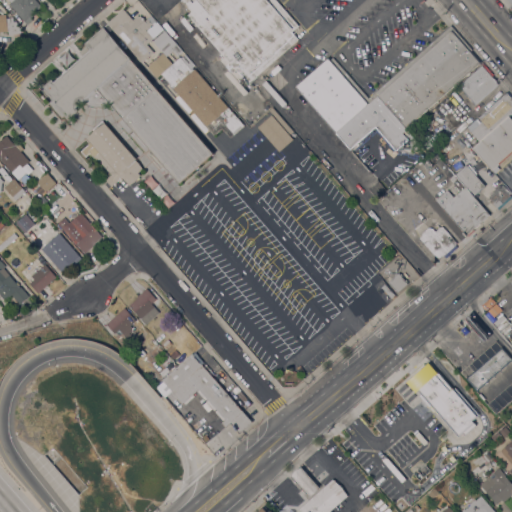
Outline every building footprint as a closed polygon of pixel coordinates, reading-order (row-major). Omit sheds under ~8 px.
[(8,4),(10,2),(8,0),(35,0),(41,6),(34,13),(35,14),(30,18),(32,20),(27,25),(8,4)] [(276,0),(299,25),(292,32),(298,39),(248,84),(187,15),(191,11),(181,0),(276,0)] [(150,26),(151,27),(155,22),(157,21),(163,29),(162,30),(146,44),(154,52),(142,62),(126,44),(119,35),(118,35),(106,23),(123,8),(132,19),(137,15),(138,16),(140,15),(145,20),(150,16),(151,15),(156,21),(155,22),(150,26)] [(7,31),(0,31),(0,14),(5,14),(5,18),(11,17),(12,21),(14,21),(23,32),(8,35),(7,31)] [(373,93),(451,25),(472,50),(470,52),(480,63),(405,129),(377,97),(373,93)] [(82,102),(76,107),(78,110),(70,117),(43,86),(51,79),(54,82),(82,56),(78,52),(85,46),(83,44),(102,27),(130,59),(82,102)] [(166,56),(152,40),(164,30),(183,51),(177,56),(172,51),(166,56)] [(184,55),(185,54),(195,65),(194,66),(191,68),(193,70),(195,68),(244,126),(230,138),(222,128),(213,136),(160,74),(156,77),(146,66),(162,52),(172,64),(180,57),(181,57),(184,55)] [(295,88),(328,59),(329,60),(332,57),(368,98),(373,93),(377,97),(336,134),(295,88)] [(213,154),(180,184),(149,149),(145,152),(118,122),(123,118),(109,103),(107,105),(104,107),(100,108),(95,108),(92,107),(87,106),(84,104),(82,102),(130,59),(213,154)] [(481,67),(497,84),(475,104),(459,86),(481,67)] [(479,142),(470,132),(481,122),(478,118),(505,94),(511,101),(511,113),(509,116),(479,142)] [(377,97),(405,129),(420,146),(414,151),(406,142),(396,151),(375,127),(350,149),(336,134),(377,97)] [(293,139),(278,152),(257,127),(271,114),(293,139)] [(511,119),(511,151),(491,170),(472,148),(479,142),(509,116),(511,119)] [(137,172),(140,176),(129,185),(122,177),(111,187),(105,180),(111,175),(95,156),(94,158),(90,153),(85,157),(80,151),(90,142),(87,138),(94,132),(92,129),(103,120),(136,159),(135,160),(142,168),(137,172)] [(16,146),(19,144),(23,148),(20,151),(29,161),(27,163),(32,169),(27,174),(24,171),(17,177),(13,172),(12,173),(0,158),(0,140),(6,135),(16,146)] [(466,235),(435,200),(447,190),(453,197),(460,191),(428,155),(432,151),(454,175),(472,197),(489,216),(466,235)] [(454,175),(466,164),(485,186),(472,197),(454,175)] [(36,181),(46,172),(55,183),(45,192),(44,190),(39,194),(34,189),(39,185),(36,181)] [(10,195),(9,195),(7,193),(8,192),(3,187),(12,179),(24,192),(15,200),(10,195)] [(499,185),(500,186),(502,184),(506,189),(505,190),(511,196),(496,208),(489,199),(489,194),(499,185)] [(24,200),(28,196),(32,201),(28,205),(24,200)] [(56,223),(64,217),(69,223),(80,212),(102,236),(93,244),(94,245),(84,253),(79,247),(78,248),(56,223)] [(25,213),(34,224),(24,233),(15,223),(25,213)] [(422,232),(427,228),(429,227),(430,228),(431,228),(436,223),(440,227),(441,227),(442,227),(444,228),(455,241),(456,243),(456,244),(455,245),(457,247),(445,258),(443,255),(442,256),(441,256),(438,258),(433,254),(419,238),(422,235),(422,234),(422,233),(422,232)] [(81,258),(63,275),(40,249),(59,233),(81,258)] [(44,264),(56,277),(38,293),(29,283),(33,279),(30,276),(44,264)] [(0,295),(0,270),(3,268),(16,283),(17,282),(29,296),(19,304),(11,294),(4,300),(0,295)] [(388,282),(398,273),(407,283),(397,292),(388,282)] [(394,295),(391,298),(381,287),(384,284),(394,295)] [(128,305),(137,298),(136,297),(146,288),(156,299),(151,304),(159,313),(145,325),(128,305)] [(481,305),(483,304),(482,302),(487,297),(489,299),(491,297),(502,310),(493,317),(487,310),(486,311),(481,306),(481,305)] [(135,321),(130,325),(134,330),(125,338),(118,330),(114,334),(105,324),(124,307),(135,321)] [(502,315),(509,323),(499,331),(492,323),(502,315)] [(172,344),(165,349),(161,345),(167,339),(172,344)] [(511,359),(477,391),(465,379),(466,378),(461,371),(495,340),(501,347),(502,347),(511,357),(511,359)] [(175,349),(179,354),(174,359),(169,355),(175,349)] [(164,397),(156,387),(163,381),(162,380),(192,354),(252,422),(240,434),(230,423),(225,427),(221,423),(225,419),(198,389),(182,403),(171,391),(164,397)] [(407,382),(429,362),(478,417),(473,422),(475,424),(458,439),(407,382)] [(165,367),(169,372),(163,378),(159,373),(165,367)] [(511,381),(511,398),(496,413),(488,403),(511,381)] [(509,432),(504,437),(499,431),(505,426),(509,432)] [(511,474),(509,471),(511,468),(511,464),(501,452),(503,451),(502,449),(511,440),(511,474)] [(492,457),(487,461),(482,456),(487,452),(492,457)] [(290,475),(300,466),(319,488),(309,497),(290,475)] [(499,468),(506,476),(505,476),(511,484),(511,495),(503,502),(501,500),(497,504),(480,485),(489,477),(499,468)] [(332,478),(341,486),(347,496),(328,511),(301,511),(299,508),(332,478)] [(438,493),(432,498),(428,494),(434,488),(438,493)] [(495,511),(462,511),(461,511),(464,508),(465,509),(470,505),(469,504),(474,499),(475,500),(481,495),(495,511)]
